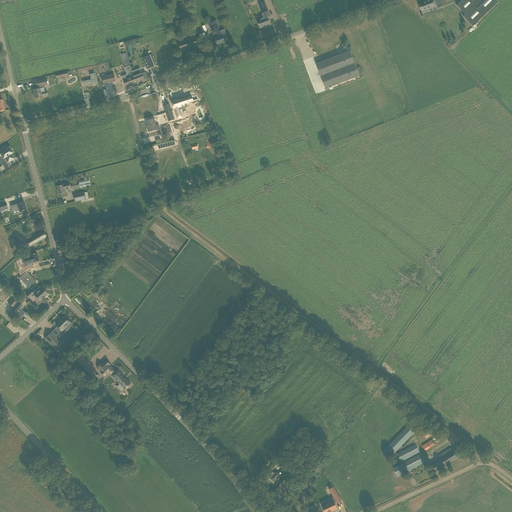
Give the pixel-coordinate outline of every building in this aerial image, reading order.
[(180,3),(182,9),(189,7),(187,0),(180,3)] [(422,12),(436,7),(432,0),(428,0),(426,1),(426,2),(419,4),(422,12)] [(462,0),(457,5),(466,15),(463,17),(472,26),(498,1),(496,0),(462,0)] [(262,13),(268,11),(264,2),(258,4),(262,13)] [(257,21),(260,29),(271,25),(268,17),(270,16),(268,11),(262,13),(264,18),(257,21)] [(208,24),(211,31),(218,28),(215,21),(208,24)] [(189,24),(192,35),(199,33),(196,22),(189,24)] [(212,34),(216,45),(225,42),(221,31),(212,34)] [(178,43),(180,50),(200,44),(198,36),(178,43)] [(316,64),(326,88),(360,75),(362,74),(360,67),(357,68),(350,51),(341,54),(341,55),(316,64)] [(143,58),(147,69),(155,66),(151,55),(143,58)] [(127,74),(121,76),(123,79),(126,88),(134,85),(131,76),(133,75),(132,72),(130,66),(125,68),(124,68),(127,74)] [(131,76),(134,85),(145,80),(148,79),(145,72),(142,73),(140,69),(132,72),(133,75),(131,76)] [(90,74),(91,80),(82,82),(83,86),(97,83),(95,73),(90,74)] [(102,77),(104,84),(115,81),(113,74),(102,77)] [(33,82),(35,87),(47,85),(46,79),(33,82)] [(40,89),(33,90),(35,98),(41,97),(48,95),(47,91),(44,92),(41,93),(40,89)] [(169,101),(168,102),(171,110),(172,110),(175,119),(179,118),(177,110),(186,107),(184,104),(190,102),(189,98),(183,99),(182,98),(173,101),(173,100),(169,101)] [(205,110),(208,109),(205,98),(199,100),(201,108),(199,109),(202,119),(207,117),(205,110)] [(162,110),(165,120),(171,118),(168,108),(162,110)] [(176,120),(179,134),(192,130),(189,117),(176,120)] [(146,121),(148,132),(160,129),(159,125),(156,125),(154,119),(146,121)] [(5,146),(0,149),(0,156),(1,156),(3,159),(5,158),(8,162),(14,159),(10,154),(12,153),(9,148),(7,149),(5,146)] [(71,183),(72,189),(90,186),(89,180),(71,183)] [(57,186),(59,194),(66,193),(65,191),(71,189),(69,182),(64,183),(64,185),(57,186)] [(73,195),(75,201),(89,199),(87,192),(85,193),(84,192),(73,195)] [(17,204),(12,205),(14,210),(18,208),(19,212),(17,213),(18,216),(25,214),(24,210),(26,209),(24,202),(17,204)] [(31,222),(32,224),(38,221),(36,219),(34,215),(29,218),(31,222)] [(23,240),(27,248),(31,246),(47,237),(43,230),(36,234),(23,240)] [(26,256),(23,257),(25,266),(33,264),(33,262),(38,261),(36,253),(30,255),(26,256)] [(19,278),(29,288),(36,281),(26,271),(19,278)] [(36,298),(39,301),(48,294),(42,287),(41,288),(39,286),(32,293),(30,291),(25,295),(28,298),(33,294),(34,295),(32,297),(34,300),(36,298)] [(13,307),(17,303),(19,301),(14,297),(8,304),(13,307)] [(11,310),(16,315),(21,309),(23,307),(17,303),(13,307),(11,310)] [(73,325),(65,316),(56,325),(58,327),(55,329),(59,333),(65,327),(67,330),(73,325)] [(52,332),(45,339),(55,350),(62,343),(52,332)] [(102,364),(98,368),(101,371),(101,372),(105,376),(109,372),(120,384),(117,387),(121,391),(124,388),(125,389),(131,384),(123,375),(118,370),(115,372),(113,369),(110,365),(106,360),(102,364)] [(383,452),(389,457),(413,433),(407,427),(383,452)] [(423,433),(426,438),(435,432),(431,427),(423,433)] [(422,446),(426,450),(445,437),(442,433),(422,446)] [(407,441),(411,446),(412,445),(413,445),(418,441),(414,436),(407,441)] [(397,454),(401,461),(419,452),(415,444),(397,454)] [(431,465),(436,472),(462,455),(457,447),(453,451),(451,448),(437,456),(439,459),(431,465)] [(393,469),(397,476),(425,462),(421,454),(393,469)] [(268,476),(274,482),(280,475),(276,472),(274,473),(272,472),(268,476)] [(278,494),(282,497),(290,486),(288,484),(286,486),(282,482),(276,490),(279,493),(278,494)] [(333,501),(321,506),(323,511),(328,511),(331,511),(332,511),(337,509),(334,504),(336,503),(337,504),(342,501),(333,488),(329,490),(333,497),(331,498),(333,501)]
